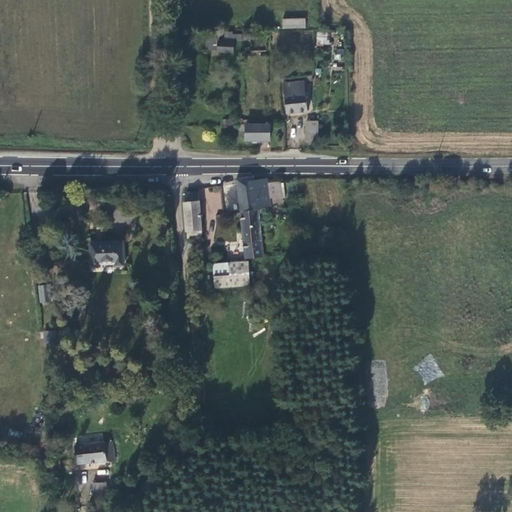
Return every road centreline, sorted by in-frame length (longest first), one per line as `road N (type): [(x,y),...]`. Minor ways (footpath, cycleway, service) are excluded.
road 1 (unclassified): [(174,166),(188,407),(165,458),(110,511)]
road 2 (secondary): [(174,166),(511,166)]
road 3 (secondary): [(0,166),(174,166)]
road 4 (track): [(157,0),(160,166)]
